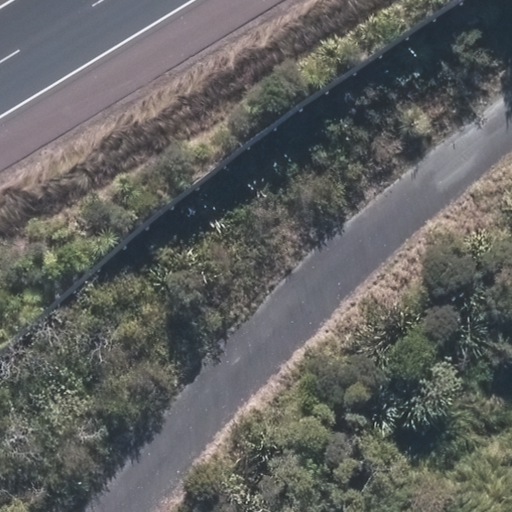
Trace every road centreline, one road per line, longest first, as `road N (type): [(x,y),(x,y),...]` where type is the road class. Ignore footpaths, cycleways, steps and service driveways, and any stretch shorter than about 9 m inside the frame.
road 1 (track): [(115,511),(342,258),(511,121)]
road 2 (motorway): [(108,0),(0,65)]
